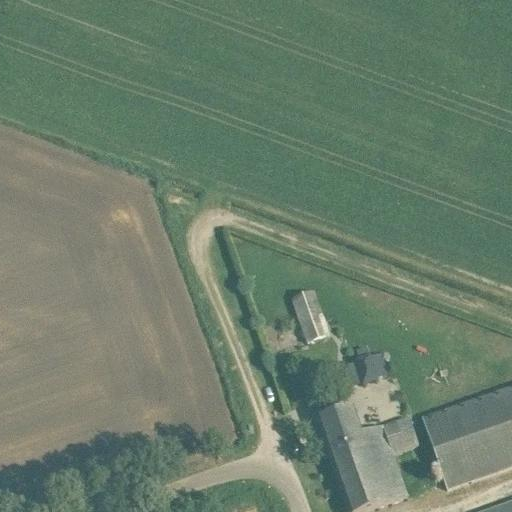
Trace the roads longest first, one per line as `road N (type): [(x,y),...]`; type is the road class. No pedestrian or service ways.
road 1 (track): [(511,324),(240,221),(217,220),(200,240),(203,260),(279,456)]
road 2 (unclassified): [(117,511),(279,456)]
